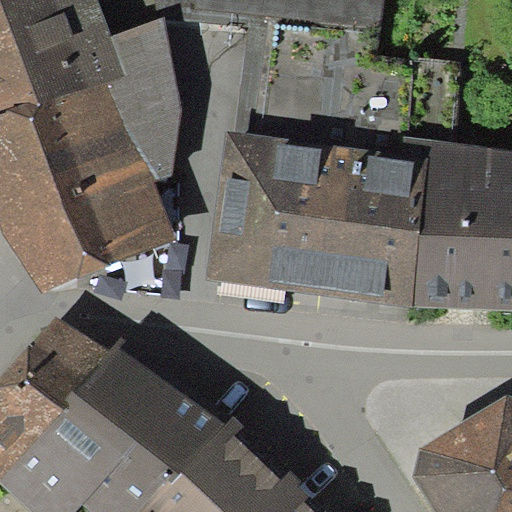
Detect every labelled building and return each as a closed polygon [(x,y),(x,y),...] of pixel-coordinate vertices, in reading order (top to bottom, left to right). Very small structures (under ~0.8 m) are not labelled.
[(0,0),(0,115),(108,78),(123,72),(111,35),(98,0),(0,0)] [(157,0),(161,18),(165,17),(166,20),(249,30),(236,131),(255,134),(270,17),(383,27),(385,0),(157,0)] [(108,78),(155,175),(173,172),(181,111),(166,20),(165,17),(161,18),(111,35),(123,72),(108,78)] [(0,225),(3,233),(43,292),(179,239),(155,175),(108,78),(0,115),(0,225)] [(424,157),(426,138),(406,135),(404,152),(255,134),(236,131),(228,129),(208,280),(411,306),(430,157),(424,157)] [(511,148),(426,138),(424,157),(430,157),(411,306),(511,310),(511,148)] [(109,351),(54,316),(0,377),(0,479),(69,402),(65,399),(109,351)] [(142,511),(219,426),(119,341),(109,351),(65,399),(69,402),(0,479),(0,484),(31,511),(75,511),(83,504),(92,511),(142,511)] [(511,511),(511,395),(507,394),(419,446),(413,477),(434,511),(511,511)] [(328,511),(233,415),(219,426),(142,511),(328,511)]
